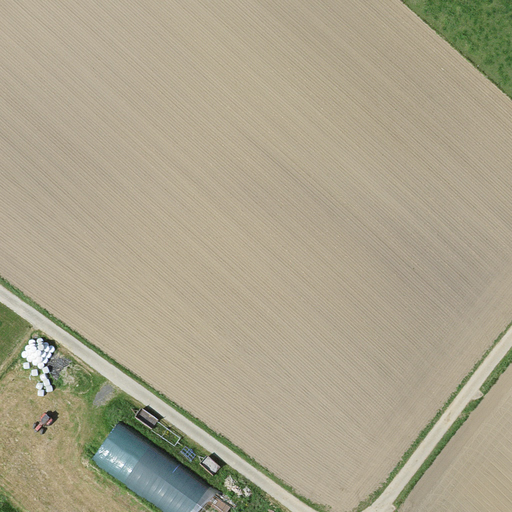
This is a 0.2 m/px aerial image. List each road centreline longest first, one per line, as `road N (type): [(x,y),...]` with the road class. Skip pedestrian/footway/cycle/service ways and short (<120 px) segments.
road 1 (track): [(302,511),(0,296)]
road 2 (track): [(511,332),(376,511)]
